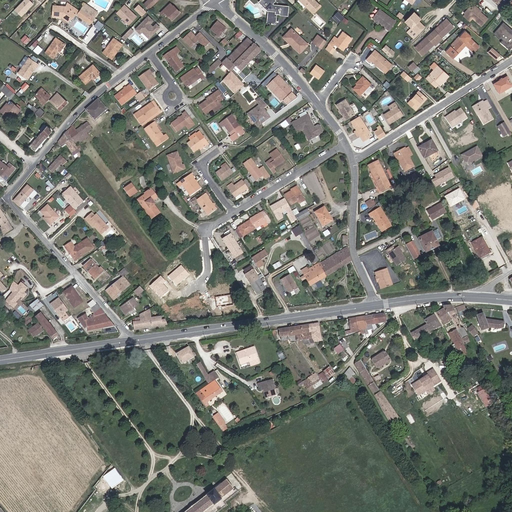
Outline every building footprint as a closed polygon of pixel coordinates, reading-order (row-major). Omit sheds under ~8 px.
[(22,16),(35,3),(31,0),(23,0),(15,9),(22,16)] [(153,9),(157,4),(161,0),(152,0),(148,4),(153,9)] [(264,1),(262,4),(271,13),(272,13),(274,15),(273,20),(271,20),(271,24),(279,25),(280,15),(284,15),(284,17),(288,17),(288,7),(278,6),(277,5),(279,3),(276,0),(267,0),(265,2),(264,1)] [(303,0),(310,8),(317,15),(324,8),(316,0),(303,0)] [(474,6),(481,11),(481,9),(473,2),(466,10),(467,12),(468,12),(474,6)] [(90,3),(86,8),(95,14),(98,9),(90,3)] [(131,25),(138,15),(124,4),(116,13),(131,25)] [(135,8),(143,16),(147,11),(139,4),(135,8)] [(70,6),(58,5),(58,16),(67,16),(68,16),(70,17),(70,19),(73,21),(76,17),(78,17),(80,13),(90,20),(93,17),(97,20),(99,17),(95,14),(86,8),(85,11),(75,5),(73,7),(70,6)] [(176,8),(173,6),(166,13),(169,16),(171,14),(177,21),(185,12),(179,5),(176,8)] [(468,12),(467,12),(464,14),(471,20),(473,17),(482,24),(488,17),(481,11),(474,6),(468,12)] [(339,11),(333,17),(339,23),(345,17),(339,11)] [(397,23),(381,11),(375,20),(378,22),(379,22),(388,28),(388,30),(391,32),(397,23)] [(421,35),(426,30),(422,26),(423,24),(421,21),(423,19),(416,13),(407,22),(421,35)] [(156,21),(155,21),(149,15),(135,28),(147,41),(161,27),(156,21)] [(228,27),(220,18),(213,26),(222,34),(228,27)] [(429,35),(417,46),(424,54),(436,43),(437,44),(444,38),(443,37),(455,26),(448,18),(436,29),(437,30),(430,36),(429,35)] [(101,29),(103,23),(97,20),(95,27),(101,29)] [(502,38),(510,45),(511,43),(511,34),(510,33),(511,30),(511,29),(503,21),(500,24),(501,25),(494,33),(500,37),(502,38)] [(123,36),(129,41),(131,38),(139,44),(142,40),(136,36),(139,33),(131,27),(123,36)] [(186,36),(194,46),(201,39),(207,46),(213,42),(203,31),(198,35),(194,30),(186,36)] [(290,37),(296,32),(294,30),(286,38),(294,46),(295,44),(290,38),(290,37)] [(473,35),(465,30),(460,35),(462,36),(453,45),(451,44),(445,50),(453,58),(465,46),(473,53),(479,46),(471,39),(473,35)] [(295,44),(294,46),(303,55),(311,47),(296,32),(290,37),(290,38),(295,44)] [(354,39),(345,33),(340,40),(337,38),(331,46),(335,49),(337,46),(345,51),(354,39)] [(47,50),(54,55),(60,48),(61,49),(67,41),(57,35),(47,50)] [(108,52),(116,59),(127,44),(119,38),(108,52)] [(220,44),(224,48),(229,43),(225,38),(220,44)] [(257,44),(250,38),(225,64),(233,72),(237,69),(239,71),(242,69),(244,70),(264,50),(257,44)] [(510,45),(502,38),(500,40),(508,47),(510,46),(510,45)] [(323,40),(318,47),(324,51),(329,44),(323,40)] [(382,49),(390,57),(395,52),(387,44),(382,49)] [(183,49),(181,45),(168,54),(180,71),(188,66),(179,53),(183,49)] [(501,54),(493,47),(489,52),(496,59),(501,54)] [(391,62),(378,50),(369,59),(373,62),(374,61),(384,70),(391,62)] [(22,72),(31,78),(39,66),(40,67),(43,63),(33,56),(22,72)] [(210,71),(213,75),(224,63),(221,60),(210,71)] [(394,65),(391,62),(384,70),(388,73),(394,65)] [(449,76),(435,63),(432,67),(436,70),(428,79),(437,87),(440,84),(442,85),(449,76)] [(84,76),(90,83),(96,77),(98,79),(105,73),(98,65),(84,76)] [(327,73),(318,67),(312,74),(321,80),(327,73)] [(209,78),(204,70),(200,72),(198,69),(186,78),(192,87),(204,78),(206,80),(209,78)] [(153,70),(143,77),(152,90),(161,84),(155,76),(155,74),(153,70)] [(214,76),(216,80),(223,73),(220,70),(214,76)] [(414,79),(407,73),(404,76),(411,82),(414,79)] [(295,90),(281,76),(272,85),(284,96),(287,94),(289,96),(295,90)] [(507,91),(511,87),(511,82),(508,76),(496,84),(502,94),(507,91)] [(373,84),(365,77),(361,81),(362,82),(360,84),(356,89),(363,95),(366,92),(370,95),(374,89),(371,86),(373,84)] [(21,87),(25,90),(29,85),(26,82),(21,87)] [(221,86),(222,88),(224,90),(227,88),(229,85),(226,82),(221,86)] [(12,95),(16,90),(11,85),(6,90),(12,95)] [(39,94),(48,102),(54,96),(45,87),(39,94)] [(133,87),(124,95),(130,102),(139,94),(133,87)] [(219,91),(224,99),(227,97),(226,95),(222,90),(221,89),(219,91)] [(20,94),(16,90),(12,95),(16,99),(20,94)] [(224,99),(219,91),(215,94),(216,95),(209,100),(202,105),(207,113),(215,108),(222,103),(221,101),(224,99)] [(428,98),(421,91),(411,102),(419,109),(428,98)] [(54,100),(64,109),(71,101),(62,92),(54,100)] [(486,121),(494,117),(489,107),(492,105),(489,98),(485,100),(486,101),(478,105),(481,111),(486,121)] [(111,109),(101,99),(89,110),(99,120),(111,109)] [(485,100),(485,99),(475,104),(479,112),(481,111),(478,105),(486,101),(485,100)] [(358,115),(352,107),(348,100),(339,105),(349,121),(358,115)] [(12,113),(18,117),(24,110),(16,102),(14,104),(12,102),(5,110),(10,115),(12,113)] [(155,103),(137,116),(144,125),(161,112),(155,103)] [(266,121),(273,116),(263,103),(257,108),(258,110),(258,116),(254,118),(260,126),(264,123),(263,121),(265,120),(266,121)] [(40,112),(44,116),(49,111),(44,106),(39,112),(40,112)] [(401,107),(387,116),(392,124),(406,115),(401,107)] [(470,117),(464,107),(448,118),(454,127),(470,117)] [(188,126),(196,123),(188,112),(185,114),(187,117),(176,125),(181,132),(188,126)] [(316,127),(315,127),(313,124),(314,124),(312,119),(313,119),(310,114),(294,123),(299,133),(305,130),(306,133),(310,133),(313,139),(320,136),(320,135),(324,133),(325,132),(322,127),(321,126),(316,128),(316,127)] [(228,121),(236,131),(242,126),(235,116),(228,121)] [(357,126),(367,141),(373,138),(371,135),(373,133),(364,120),(357,126)] [(159,121),(149,129),(160,146),(172,138),(169,135),(166,136),(160,127),(161,125),(159,121)] [(236,131),(228,121),(224,124),(225,126),(228,125),(233,132),(236,131)] [(511,131),(506,121),(499,125),(504,135),(511,131)] [(75,141),(89,132),(95,128),(91,122),(80,129),(76,125),(72,128),(69,132),(70,133),(71,133),(75,141)] [(56,133),(51,128),(35,147),(40,151),(56,133)] [(389,135),(385,129),(378,133),(382,139),(389,135)] [(81,150),(78,145),(76,142),(75,141),(71,133),(70,133),(69,132),(67,135),(64,138),(60,143),(64,147),(69,144),(75,153),(81,150)] [(91,135),(89,132),(75,141),(76,142),(78,145),(91,135)] [(201,137),(194,141),(191,144),(197,153),(207,146),(209,147),(211,146),(202,133),(200,135),(201,137)] [(439,147),(434,139),(422,148),(427,155),(439,147)] [(479,145),(463,153),(467,160),(472,162),(484,155),(479,145)] [(410,149),(401,154),(409,170),(418,165),(413,155),(417,153),(413,146),(409,148),(410,149)] [(270,166),(276,175),(279,173),(277,168),(288,161),(279,149),(272,154),(275,158),(277,162),(270,166)] [(186,166),(180,153),(171,157),(178,174),(189,169),(188,165),(186,166)] [(7,175),(10,177),(17,169),(11,164),(8,167),(0,160),(0,174),(4,178),(7,175)] [(61,162),(59,160),(53,169),(57,173),(64,164),(61,162)] [(386,182),(381,184),(384,189),(393,185),(381,160),(372,164),(375,171),(379,179),(384,178),(386,182)] [(263,172),(255,161),(248,166),(259,182),(266,177),(268,180),(273,177),(268,169),(263,172)] [(231,167),(223,172),(220,175),(225,182),(236,175),(231,167)] [(457,177),(452,167),(438,175),(439,178),(435,181),(438,187),(457,177)] [(198,179),(196,175),(181,185),(184,189),(188,187),(195,197),(205,190),(198,181),(198,179)] [(130,197),(139,192),(133,182),(124,187),(130,197)] [(251,191),(245,183),(237,189),(235,185),(230,189),(239,203),(244,200),(242,197),(251,191)] [(38,189),(32,184),(19,202),(24,206),(38,189)] [(508,216),(511,214),(511,185),(497,194),(508,216)] [(301,186),(288,193),(293,203),(301,199),(302,201),(308,198),(301,186)] [(158,196),(153,187),(147,191),(146,191),(147,194),(144,196),(143,196),(140,198),(151,216),(152,218),(160,212),(155,204),(156,203),(154,199),(158,196)] [(462,189),(448,196),(453,206),(467,199),(462,189)] [(213,199),(211,196),(202,202),(212,216),(220,211),(213,201),(213,199)] [(293,207),(289,198),(277,206),(284,218),(288,216),(287,212),(291,210),(293,207)] [(449,212),(444,203),(429,211),(434,220),(449,212)] [(60,216),(50,204),(42,211),(46,216),(45,217),(51,224),(60,216)] [(80,211),(75,205),(70,209),(75,215),(80,211)] [(328,206),(314,213),(322,227),(335,220),(328,206)] [(382,206),(370,211),(372,215),(374,214),(380,227),(390,222),(382,206)] [(1,207),(0,207),(0,219),(10,234),(17,229),(1,207)] [(95,211),(88,217),(97,226),(98,225),(105,233),(109,229),(108,228),(108,227),(111,224),(99,212),(98,214),(95,211)] [(269,211),(255,220),(259,227),(273,218),(269,211)] [(244,240),(260,229),(259,227),(255,220),(243,228),(243,230),(239,233),(243,239),(244,240)] [(392,226),(390,222),(380,227),(382,231),(392,226)] [(314,245),(304,228),(298,231),(301,238),(304,237),(309,248),(314,245)] [(443,245),(440,240),(444,237),(440,230),(436,232),(435,231),(422,238),(430,252),(443,245)] [(235,235),(226,240),(238,259),(246,254),(240,244),(238,241),(235,235)] [(483,237),(473,242),(480,257),(487,253),(488,255),(491,253),(490,251),(483,237)] [(72,241),(65,246),(69,254),(71,253),(76,261),(95,248),(89,238),(76,247),(72,241)] [(413,240),(405,244),(414,260),(422,255),(413,240)] [(314,245),(309,248),(313,255),(314,257),(318,254),(315,248),(314,245)] [(393,246),(387,251),(398,266),(407,260),(398,248),(395,250),(393,246)] [(330,276),(355,262),(353,256),(351,248),(324,264),(327,269),(326,270),(330,276)] [(270,250),(256,259),(262,269),(269,266),(266,261),(274,256),(270,250)] [(101,268),(95,261),(87,268),(98,282),(107,273),(106,271),(104,273),(101,269),(101,268)] [(314,286),(330,276),(326,270),(327,269),(324,264),(314,270),(312,269),(306,273),(314,286)] [(256,267),(249,271),(251,275),(258,271),(256,267)] [(184,268),(171,279),(178,287),(191,276),(184,268)] [(251,275),(250,276),(261,296),(270,292),(258,271),(251,275)] [(390,271),(377,274),(382,291),(395,287),(390,271)] [(298,288),(289,274),(280,280),(288,294),(298,288)] [(4,291),(9,287),(8,286),(8,284),(7,284),(6,282),(4,280),(3,279),(2,278),(1,277),(0,275),(0,288),(1,290),(3,289),(4,291)] [(132,287),(125,279),(109,293),(117,302),(120,300),(120,297),(132,287)] [(160,282),(153,288),(164,300),(171,293),(165,286),(168,283),(163,279),(160,282)] [(25,296),(27,298),(30,294),(28,292),(31,288),(25,283),(22,286),(17,281),(14,289),(17,292),(15,294),(10,301),(19,308),(22,304),(19,302),(25,296)] [(144,287),(142,284),(137,289),(143,296),(149,292),(144,287)] [(77,286),(69,291),(79,307),(87,301),(77,286)] [(60,317),(69,310),(60,297),(50,303),(60,317)] [(234,297),(218,299),(220,310),(236,307),(234,297)] [(139,304),(133,298),(122,310),(128,316),(139,304)] [(93,303),(96,308),(102,305),(97,299),(93,303)] [(19,308),(10,301),(8,303),(17,310),(19,308)] [(39,301),(36,302),(32,306),(37,312),(44,307),(39,301)] [(102,305),(96,308),(99,311),(98,312),(99,314),(94,317),(91,313),(82,319),(90,329),(92,328),(92,331),(119,326),(113,318),(109,313),(105,309),(102,305)] [(464,305),(460,307),(460,308),(463,315),(463,316),(471,313),(468,307),(467,305),(464,305)] [(31,312),(34,315),(37,312),(32,306),(28,309),(29,309),(31,312)] [(472,343),(473,342),(471,336),(466,327),(465,328),(456,306),(452,307),(447,307),(448,309),(448,310),(455,321),(457,325),(459,329),(460,330),(461,333),(463,336),(464,337),(464,338),(468,344),(469,345),(472,343)] [(455,321),(448,310),(440,314),(442,318),(447,326),(455,321)] [(54,337),(55,339),(61,334),(42,313),(37,318),(54,337)] [(156,313),(143,315),(143,319),(140,319),(140,323),(137,324),(138,330),(171,325),(170,320),(166,320),(165,316),(156,317),(156,313)] [(507,328),(507,322),(488,319),(486,313),(480,315),(485,331),(492,329),(491,328),(494,328),(497,327),(502,329),(507,328)] [(370,326),(371,329),(371,330),(367,331),(359,334),(357,334),(358,336),(366,335),(368,339),(370,338),(369,333),(374,332),(375,336),(382,329),(381,325),(386,324),(390,321),(388,314),(368,317),(368,319),(369,321),(369,322),(370,324),(370,326)] [(434,324),(438,330),(445,326),(443,324),(439,315),(428,322),(430,325),(431,326),(434,324)] [(365,329),(366,330),(371,329),(370,326),(370,324),(369,322),(369,321),(368,319),(368,317),(359,318),(360,321),(361,327),(365,329)] [(350,320),(354,333),(363,331),(366,330),(365,329),(361,327),(360,321),(359,318),(350,320)] [(457,325),(455,321),(447,326),(449,330),(457,325)] [(312,325),(317,339),(322,338),(321,334),(324,333),(323,324),(312,325)] [(435,332),(438,330),(434,324),(431,326),(430,325),(415,334),(418,341),(426,337),(427,340),(433,336),(432,333),(435,332)] [(34,335),(38,339),(48,333),(41,325),(31,332),(34,335)] [(305,326),(308,339),(317,339),(312,325),(305,326)] [(459,329),(457,325),(449,330),(450,331),(451,332),(452,334),(459,329)] [(299,327),(300,335),(302,335),(303,340),(308,339),(305,326),(299,327)] [(299,327),(281,330),(282,337),(300,335),(299,327)] [(452,335),(455,340),(462,350),(467,347),(463,339),(464,338),(464,337),(463,336),(461,333),(460,330),(458,331),(456,332),(452,335)] [(338,353),(344,349),(340,344),(334,348),(338,353)] [(189,347),(179,353),(186,364),(196,358),(189,347)] [(244,354),(241,355),(244,365),(261,359),(258,349),(245,354),(244,354)] [(387,349),(375,356),(373,362),(378,369),(382,371),(395,364),(396,358),(393,351),(387,349)] [(385,410),(393,424),(402,419),(380,385),(365,361),(360,363),(360,366),(361,368),(361,369),(362,369),(368,380),(369,382),(385,410)] [(326,373),(331,380),(339,372),(335,367),(326,373)] [(353,369),(349,373),(353,379),(358,375),(353,369)] [(216,384),(218,382),(221,380),(215,370),(215,371),(214,372),(209,374),(212,378),(214,381),(215,382),(216,384)] [(428,379),(415,387),(422,397),(440,385),(439,382),(443,379),(437,370),(430,375),(431,377),(428,379)] [(322,377),(327,385),(331,380),(326,373),(322,377)] [(306,383),(313,394),(326,386),(319,375),(306,383)] [(358,375),(353,379),(357,386),(363,382),(358,375)] [(275,381),(261,385),(262,389),(264,389),(265,393),(268,392),(270,399),(278,397),(277,391),(278,390),(275,381)] [(206,406),(206,407),(209,405),(225,394),(225,393),(218,382),(216,384),(199,395),(200,396),(200,397),(205,404),(206,405),(206,406)] [(360,391),(366,387),(363,382),(357,386),(360,391)] [(368,395),(370,394),(366,387),(360,391),(364,397),(365,396),(368,395)] [(493,404),(487,388),(479,391),(485,407),(493,404)] [(203,411),(208,409),(208,408),(207,407),(206,407),(206,406),(206,405),(205,404),(200,397),(200,396),(199,395),(195,398),(194,399),(203,411)] [(221,427),(222,429),(226,426),(222,420),(218,414),(214,417),(216,422),(218,424),(219,425),(220,426),(221,427)] [(221,511),(231,505),(230,503),(228,504),(224,500),(237,489),(236,488),(236,487),(231,482),(231,481),(203,501),(192,510),(191,510),(188,511),(221,511)]
